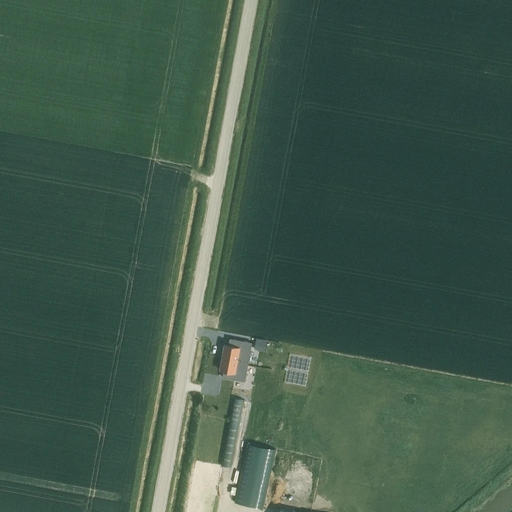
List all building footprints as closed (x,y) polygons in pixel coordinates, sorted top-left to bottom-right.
[(251,346),(250,348),(265,351),(267,340),(252,338),(251,346)] [(225,344),(223,357),(238,360),(248,361),(249,353),(250,348),(251,346),(232,342),(231,346),(225,344)] [(269,342),(268,347),(286,351),(287,345),(269,342)] [(223,357),(220,370),(227,371),(226,374),(245,378),(248,361),(238,360),(223,357)] [(232,467),(240,423),(244,399),(234,398),(229,421),(221,465),(232,467)] [(246,443),(234,502),(264,508),(276,449),(246,443)]
